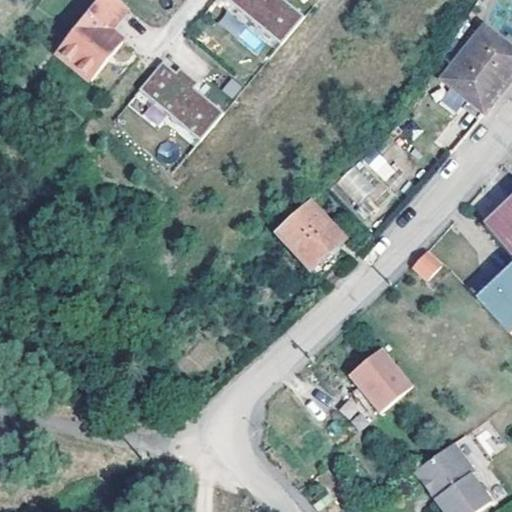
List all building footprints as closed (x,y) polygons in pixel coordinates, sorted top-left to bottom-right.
[(114,0),(97,0),(54,54),(89,82),(120,44),(108,33),(127,10),(114,0)] [(226,0),(278,48),(287,38),(302,21),(279,0),(226,0)] [(227,11),(218,23),(259,56),(268,44),(227,11)] [(511,47),(485,25),(442,77),(470,99),(485,111),(511,78),(511,47)] [(139,91),(196,144),(220,116),(192,90),(197,85),(179,69),(174,74),(170,70),(162,62),(139,91)] [(455,113),(465,101),(446,85),(436,97),(455,113)] [(485,111),(470,99),(464,106),(479,118),(485,111)] [(375,148),(331,188),(362,221),(390,195),(381,185),(396,171),(375,148)] [(303,202),(270,233),(309,270),(327,252),(340,239),(303,202)] [(511,202),(483,230),(511,259),(511,202)] [(334,259),(327,252),(309,270),(315,277),(334,259)] [(439,271),(425,257),(411,271),(425,285),(439,271)] [(511,329),(511,267),(474,302),(505,335),(511,329)] [(347,381),(378,418),(411,390),(379,353),(347,381)] [(340,407),(359,430),(370,421),(352,397),(340,407)] [(429,486),(438,499),(473,475),(475,473),(456,444),(414,473),(425,489),(429,486)] [(480,511),(493,504),(473,475),(438,499),(435,501),(443,511),(480,511)]
